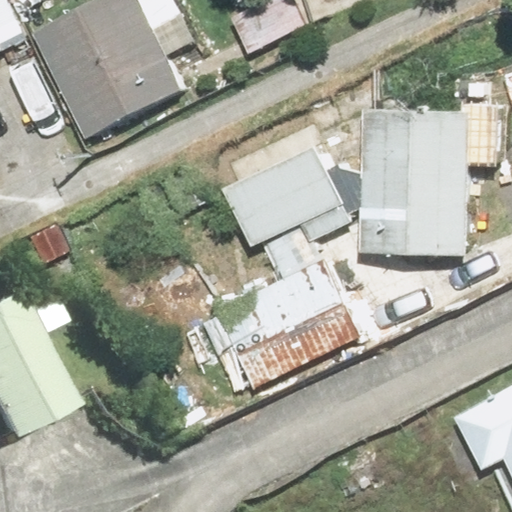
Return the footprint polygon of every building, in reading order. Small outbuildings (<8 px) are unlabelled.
[(165,0),(109,0),(52,28),(106,139),(209,90),(165,0)] [(379,202),(378,247),(494,249),(497,101),(381,99),(380,156),(353,107),(241,167),(287,252),(379,202)] [(323,243),(231,293),(281,386),(374,336),(323,243)] [(0,428),(83,392),(57,334),(75,326),(51,271),(0,293),(0,428)] [(511,379),(472,401),(511,474),(511,379)]
